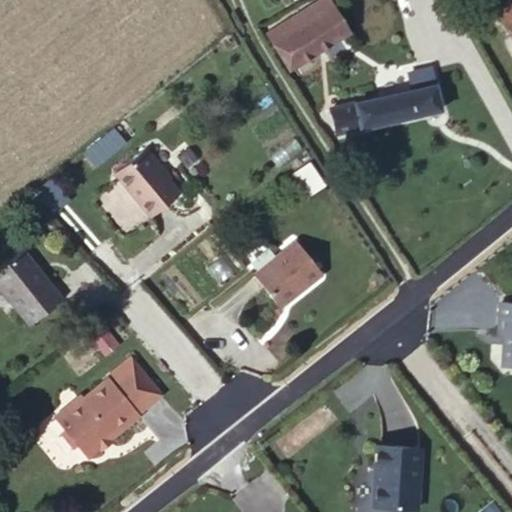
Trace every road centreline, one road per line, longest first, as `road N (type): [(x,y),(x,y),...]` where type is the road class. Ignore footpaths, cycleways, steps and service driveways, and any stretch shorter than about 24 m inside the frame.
road 1 (unclassified): [(511,211),(138,511)]
road 2 (unknown): [(421,283),(319,155),(268,76),(233,0)]
